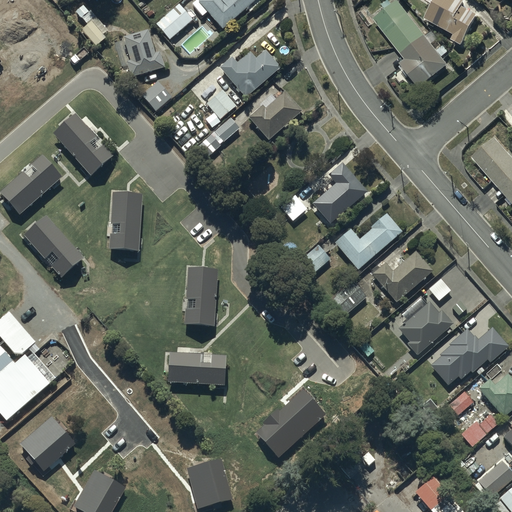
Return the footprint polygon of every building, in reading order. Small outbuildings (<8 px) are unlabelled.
[(202,0),(198,4),(211,19),(209,20),(213,25),(216,23),(222,31),(247,9),(250,13),(261,3),(258,0),(202,0)] [(426,0),(426,1),(433,5),(425,19),(454,35),(451,40),(461,46),(478,16),(462,7),(465,2),(462,0),(426,0)] [(397,2),(373,20),(405,60),(400,64),(420,89),(448,66),(397,2)] [(178,5),(155,25),(169,41),(192,21),(178,5)] [(87,26),(81,31),(96,48),(106,39),(103,36),(107,32),(90,12),(89,14),(83,7),(75,13),(87,26)] [(148,32),(123,39),(130,62),(126,63),(131,79),(164,69),(160,53),(155,55),(148,32)] [(232,59),(220,70),(245,100),(280,69),(265,52),(256,60),(250,53),(237,64),(232,59)] [(137,100),(152,117),(172,99),(157,82),(137,100)] [(222,91),(206,105),(220,121),(236,107),(222,91)] [(261,108),(249,119),(269,142),(302,113),(285,93),(276,101),(272,96),(260,106),(261,108)] [(52,131),(90,173),(112,153),(74,112),(52,131)] [(230,119),(198,147),(209,158),(221,147),(220,146),(223,143),(223,144),(239,129),(230,119)] [(511,158),(494,138),(471,159),(507,199),(504,201),(510,207),(511,205),(511,158)] [(0,187),(0,191),(19,212),(61,174),(40,151),(0,187)] [(335,186),(312,205),(330,227),(368,193),(342,164),(328,177),(335,186)] [(108,247),(138,248),(141,192),(112,190),(108,247)] [(295,195),(278,209),(293,227),(310,213),(295,195)] [(22,233),(61,276),(83,256),(44,213),(22,233)] [(351,231),(334,245),(358,272),(402,234),(386,216),(370,230),(371,231),(360,241),(351,231)] [(318,245),(302,260),(314,274),(331,260),(318,245)] [(385,265),(372,276),(396,305),(433,273),(415,253),(392,273),(385,265)] [(183,322),(213,324),(217,267),(187,265),(183,322)] [(440,280),(428,291),(439,302),(450,292),(440,280)] [(352,283),(329,303),(343,319),(366,298),(352,283)] [(27,291),(11,303),(38,334),(53,322),(27,291)] [(460,301),(452,309),(458,317),(467,310),(460,301)] [(429,303),(398,330),(409,343),(406,345),(417,357),(452,325),(441,312),(439,314),(429,303)] [(0,334),(18,355),(35,340),(8,310),(0,317),(0,334)] [(486,316),(470,330),(476,337),(492,323),(486,316)] [(511,338),(503,327),(497,332),(509,348),(511,345),(511,338)] [(507,348),(492,331),(479,342),(467,329),(426,364),(452,395),(507,348)] [(365,342),(358,348),(367,358),(374,352),(365,342)] [(0,372),(13,361),(0,345),(0,372)] [(169,351),(167,380),(224,384),(225,354),(169,351)] [(0,372),(0,412),(5,419),(49,382),(24,352),(13,361),(0,372)] [(490,381),(478,390),(503,419),(511,411),(511,380),(508,376),(495,387),(490,381)] [(473,404),(463,394),(449,406),(458,417),(473,404)] [(475,423),(461,436),(472,449),(498,425),(490,416),(478,427),(475,423)] [(511,473),(502,462),(478,483),(492,499),(511,481),(511,473)] [(341,475),(310,502),(316,508),(328,498),(340,511),(339,511),(354,511),(366,502),(360,495),(359,496),(341,475)] [(461,511),(433,479),(415,495),(429,511),(461,511)] [(511,511),(511,488),(499,499),(502,504),(495,509),(497,511),(511,511)] [(257,511),(281,511),(283,511),(273,499),(257,511)]
